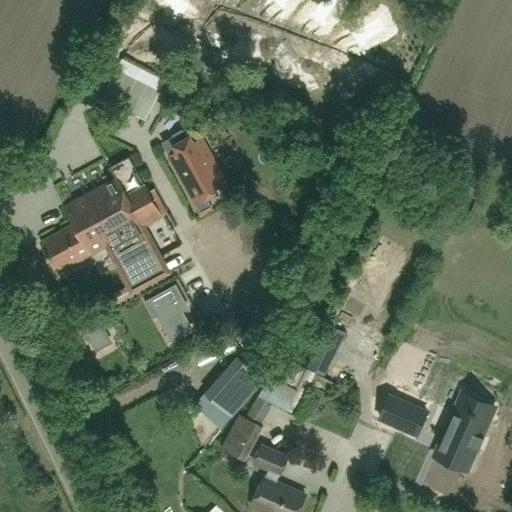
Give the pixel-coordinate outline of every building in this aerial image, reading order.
[(117,69),(103,98),(145,120),(160,91),(117,69)] [(211,207),(206,198),(217,192),(215,188),(225,182),(202,139),(195,143),(191,137),(175,146),(178,152),(170,157),(193,200),(201,213),(211,207)] [(75,225),(41,243),(56,272),(90,254),(91,255),(106,247),(112,244),(131,278),(163,261),(144,227),(163,217),(144,182),(130,157),(110,168),(115,179),(65,206),(75,225)] [(12,179),(18,165),(8,161),(3,175),(12,179)] [(165,259),(180,250),(171,232),(155,241),(165,259)] [(373,243),(337,315),(366,329),(402,257),(373,243)] [(191,325),(180,306),(188,301),(177,282),(151,296),(155,303),(158,301),(175,333),(191,325)] [(110,343),(99,324),(102,323),(98,316),(84,325),(98,349),(110,343)] [(325,375),(346,333),(328,324),(307,366),(325,375)] [(267,342),(256,328),(240,339),(255,360),(265,352),(261,346),(267,342)] [(206,393),(231,415),(263,378),(238,357),(206,393)] [(471,410),(457,404),(435,455),(468,470),(477,448),(479,449),(485,437),(483,436),(490,419),(477,412),(477,411),(472,408),(471,410)] [(413,405),(402,428),(418,435),(428,412),(413,405)] [(240,414),(222,449),(228,452),(245,461),(264,427),(262,426),(246,418),(240,414)] [(275,481),(287,456),(261,445),(253,462),(268,469),(251,506),(265,511),(296,511),(304,494),(275,481)]
